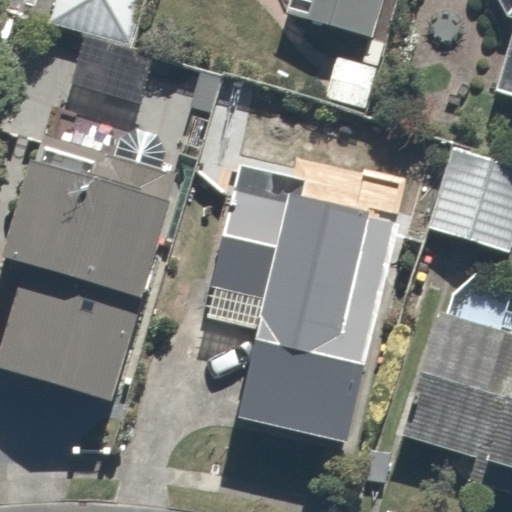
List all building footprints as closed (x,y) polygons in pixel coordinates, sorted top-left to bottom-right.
[(161,0),(71,0),(63,28),(146,52),(161,0)] [(296,0),(290,23),(346,39),(328,102),(370,115),(403,0),(296,0)] [(41,142),(36,158),(2,274),(22,280),(0,354),(0,368),(123,405),(149,318),(130,312),(164,196),(169,178),(157,174),(167,138),(105,119),(94,158),(41,142)] [(511,166),(463,150),(433,238),(511,264),(511,166)] [(419,233),(235,201),(212,332),(256,340),(238,438),(380,463),(419,233)] [(511,311),(453,295),(410,450),(511,477),(511,311)]
